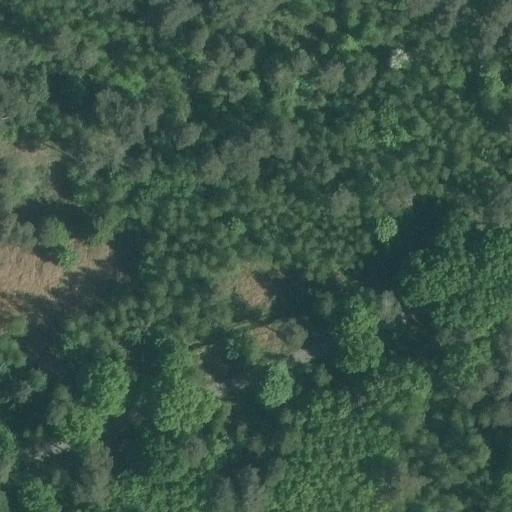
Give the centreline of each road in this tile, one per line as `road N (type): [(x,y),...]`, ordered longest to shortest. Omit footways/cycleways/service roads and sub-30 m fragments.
road 1 (track): [(511,211),(0,388)]
road 2 (track): [(0,450),(171,395),(500,267)]
road 3 (track): [(500,267),(410,511)]
